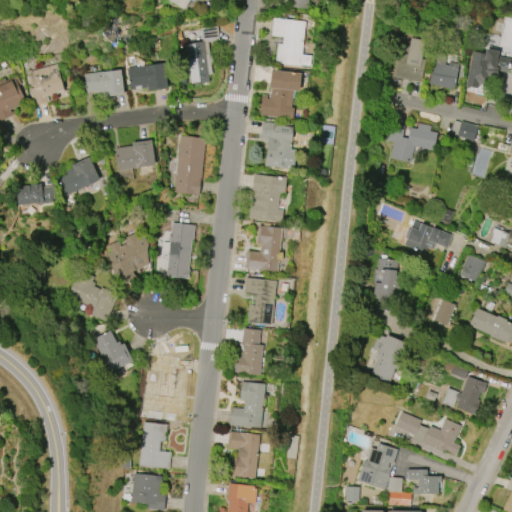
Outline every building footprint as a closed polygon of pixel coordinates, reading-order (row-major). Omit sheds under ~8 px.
[(194,0),(194,1),(192,0),(189,0),(183,10),(168,0),(194,0)] [(307,0),(307,8),(289,6),(289,0),(307,0)] [(272,18),(304,22),(301,54),(310,55),(309,66),(275,62),(278,36),(271,35),(272,18)] [(201,41),(199,28),(216,25),(218,40),(207,42),(209,55),(211,55),(212,63),(210,63),(211,74),(207,75),(208,80),(190,83),(184,45),(191,44),(191,43),(201,41)] [(420,83),(427,41),(410,38),(407,52),(397,50),(391,77),(420,83)] [(510,59),(497,57),(498,51),(484,48),(484,53),(471,51),(465,87),(477,89),(478,84),(493,86),(496,66),(508,68),(510,59)] [(454,88),(457,64),(444,62),(444,60),(432,59),(429,86),(454,88)] [(163,63),(166,88),(147,91),(147,88),(129,90),(126,68),(163,63)] [(28,71),(56,64),(63,91),(46,96),(47,101),(32,105),(28,89),(32,88),(31,83),(28,83),(26,76),(29,75),(28,71)] [(84,74),(120,69),(123,94),(104,96),(103,90),(86,93),(84,74)] [(292,118),(259,115),(262,94),(266,95),(266,98),(269,98),(270,87),(268,87),(270,69),(300,72),(298,91),(292,90),(290,107),(293,107),(292,118)] [(0,79),(4,78),(5,80),(13,77),(14,78),(17,77),(21,84),(17,85),(25,102),(9,109),(12,115),(0,119),(0,79)] [(477,125),(473,140),(456,136),(460,121),(477,125)] [(292,125),(290,149),(295,149),(293,169),(263,165),(266,139),(259,138),(261,122),(292,125)] [(433,149),(414,146),(410,162),(390,158),(393,142),(386,140),(389,123),(403,126),(401,136),(407,137),(409,127),(417,129),(418,123),(430,126),(429,131),(436,133),(433,149)] [(204,138),(199,194),(174,191),(179,136),(204,138)] [(150,140),(154,165),(117,170),(113,148),(131,146),(131,142),(150,140)] [(99,179),(65,195),(57,178),(66,174),(65,171),(72,167),(70,165),(88,157),(99,179)] [(280,221),(248,218),(250,201),(254,202),(254,198),(252,198),(253,191),(250,191),(252,173),(285,177),(284,193),(278,192),(276,209),(281,210),(280,221)] [(16,185),(17,205),(54,203),(53,186),(42,187),(41,184),(16,185)] [(451,235),(446,248),(434,243),(432,249),(426,247),(423,254),(414,251),(415,249),(403,245),(412,220),(451,235)] [(164,276),(170,222),(194,225),(192,240),(191,240),(187,270),(189,270),(188,278),(164,276)] [(281,228),(277,272),(244,268),(246,251),(258,252),(259,244),(255,244),(257,225),(281,228)] [(511,249),(504,247),(504,248),(489,242),(492,236),(491,235),(492,233),(491,232),(493,228),(508,234),(509,231),(511,232),(511,249)] [(119,284),(106,254),(110,252),(106,245),(116,241),(119,246),(126,243),(123,238),(134,233),(136,238),(143,235),(147,243),(147,264),(131,271),(134,277),(119,284)] [(467,254),(484,261),(476,282),(459,275),(467,254)] [(377,258),(397,260),(395,275),(400,276),(399,288),(393,287),(391,302),(376,300),(376,298),(372,297),(373,284),(371,284),(373,268),(376,268),(377,258)] [(107,322),(117,294),(92,285),(94,279),(76,272),(67,298),(93,307),(90,316),(107,322)] [(275,281),(271,324),(246,322),(249,294),(242,294),(244,277),(275,281)] [(511,296),(503,293),(507,282),(511,284),(511,296)] [(455,305),(438,299),(430,320),(447,327),(455,305)] [(468,325),(476,308),(496,317),(496,315),(506,320),(505,321),(511,324),(511,338),(510,343),(498,338),(497,340),(488,336),(489,335),(468,325)] [(262,345),(259,375),(231,372),(233,355),(240,356),(242,345),(240,344),(242,327),(259,329),(258,345),(262,345)] [(123,343),(132,361),(120,366),(123,373),(111,378),(92,339),(109,330),(115,342),(118,341),(120,344),(123,343)] [(388,383),(370,375),(377,358),(374,357),(377,350),(372,348),(378,334),(385,337),(386,335),(404,343),(397,359),(402,362),(398,369),(395,368),(388,383)] [(178,356),(175,391),(181,392),(179,410),(139,406),(140,392),(155,394),(158,354),(178,356)] [(460,392),(466,376),(486,383),(482,393),(479,392),(476,399),(478,400),(478,402),(479,402),(474,415),(454,407),(457,400),(454,399),(452,407),(441,403),(446,387),(460,392)] [(264,384),(260,427),(228,425),(230,403),(236,404),(235,407),(242,408),(243,400),(238,400),(240,382),(264,384)] [(444,418),(460,426),(452,442),(459,446),(455,455),(442,449),(441,452),(411,438),(413,435),(394,426),(401,411),(420,420),(418,424),(427,429),(429,425),(438,430),(444,418)] [(138,465),(142,422),(167,425),(165,442),(159,441),(158,450),(170,452),(168,468),(138,465)] [(259,434),(254,478),(230,476),(232,457),(237,457),(238,449),(226,448),(228,431),(259,434)] [(397,449),(383,490),(356,481),(363,460),(365,461),(370,448),(375,449),(377,443),(397,449)] [(437,482),(437,494),(412,494),(412,488),(417,488),(417,480),(408,480),(408,474),(406,474),(406,470),(426,470),(426,476),(440,476),(440,482),(437,482)] [(132,473),(160,476),(158,494),(164,494),(163,510),(145,508),(146,503),(129,501),(132,473)] [(410,505),(410,493),(400,493),(401,478),(388,477),(387,505),(410,505)] [(247,503),(246,511),(218,511),(219,507),(223,508),(223,511),(226,511),(227,500),(226,500),(228,483),(253,485),(255,488),(254,503),(247,503)] [(358,487),(344,486),(343,501),(358,501),(358,487)] [(511,511),(508,511),(502,509),(511,490),(511,511)]
